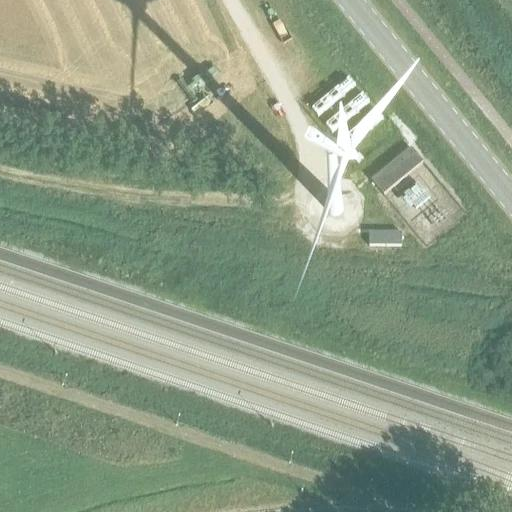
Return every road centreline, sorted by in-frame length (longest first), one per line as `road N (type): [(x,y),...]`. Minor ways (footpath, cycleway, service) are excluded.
road 1 (tertiary): [(511,200),(349,0)]
road 2 (track): [(230,0),(333,180)]
